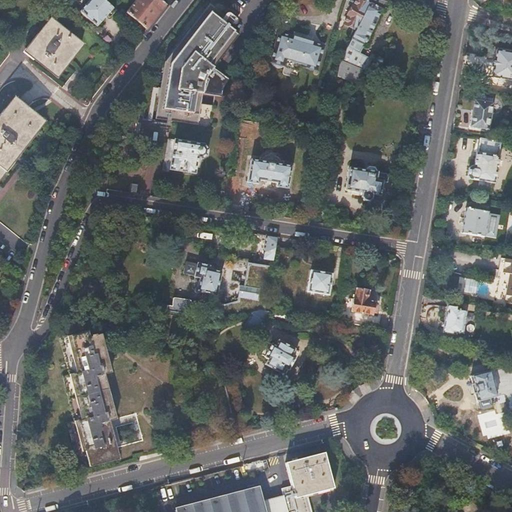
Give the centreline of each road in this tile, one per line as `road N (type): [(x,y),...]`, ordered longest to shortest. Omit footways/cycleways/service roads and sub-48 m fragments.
road 1 (residential): [(25,338),(38,337),(50,319),(106,201),(415,250)]
road 2 (residential): [(25,338),(90,129),(185,0)]
road 3 (residential): [(359,424),(12,511)]
road 4 (residential): [(415,250),(456,11)]
road 5 (residential): [(9,511),(12,378),(20,351)]
road 6 (residential): [(390,402),(415,250)]
